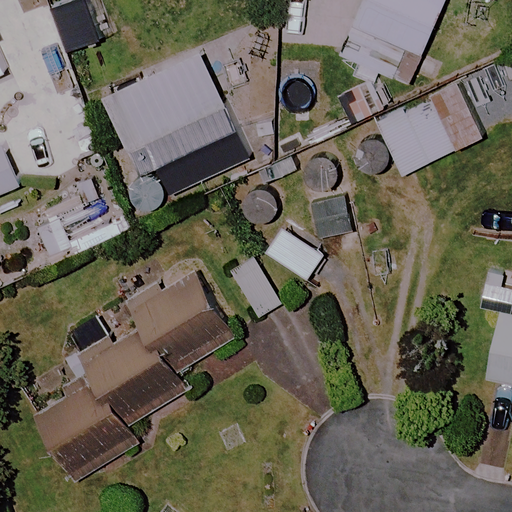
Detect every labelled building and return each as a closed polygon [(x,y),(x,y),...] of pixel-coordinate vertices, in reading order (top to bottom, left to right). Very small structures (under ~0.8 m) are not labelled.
[(104,31),(93,0),(55,0),(70,42),(104,31)] [(365,0),(358,18),(425,48),(445,0),(365,0)] [(204,42),(108,89),(146,166),(160,159),(174,186),(255,146),(204,42)] [(380,116),(406,168),(460,141),(433,89),(380,116)] [(6,136),(0,139),(0,187),(24,176),(6,136)] [(347,189),(315,197),(324,232),(356,224),(347,189)] [(326,251),(285,225),(269,250),(310,276),(326,251)] [(37,403),(80,472),(143,433),(133,417),(192,381),(182,365),(241,328),(195,255),(131,294),(146,319),(90,353),(98,365),(37,403)] [(282,300),(257,256),(234,269),(259,313),(282,300)] [(511,306),(506,305),(494,368),(511,371),(511,306)]
